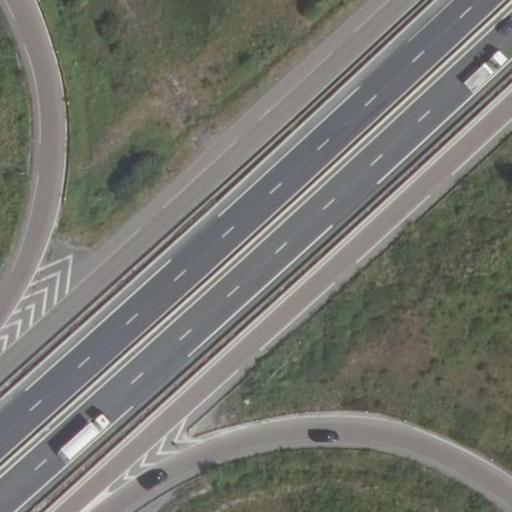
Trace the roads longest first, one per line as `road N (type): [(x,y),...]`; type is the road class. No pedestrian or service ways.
road 1 (trunk): [(0,498),(511,33)]
road 2 (trunk): [(472,0),(0,432)]
road 3 (trunk): [(62,511),(511,104)]
road 4 (trunk): [(401,0),(0,366)]
road 5 (trunk): [(106,511),(142,482),(229,447),(333,423),(425,442),(511,496)]
road 6 (trunk): [(15,0),(49,100),(41,210),(19,280),(0,304)]
